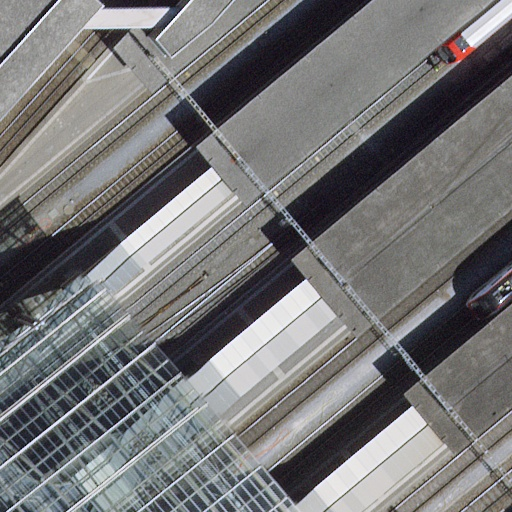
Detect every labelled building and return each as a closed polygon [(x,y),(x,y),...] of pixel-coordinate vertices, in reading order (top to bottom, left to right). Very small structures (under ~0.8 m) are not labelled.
[(0,0),(0,103),(91,2),(89,0),(0,0)] [(162,0),(136,29),(166,65),(243,0),(162,0)] [(379,0),(195,153),(201,159),(220,181),(231,195),(465,0),(379,0)] [(511,63),(295,243),(313,264),(338,293),(354,315),(511,182),(511,63)] [(220,181),(201,159),(120,226),(139,249),(220,181)] [(338,293),(313,264),(215,345),(239,374),(338,293)] [(300,511),(101,272),(0,356),(0,511),(300,511)] [(511,292),(408,380),(419,394),(443,423),(453,436),(511,386),(511,292)] [(443,423),(419,394),(321,473),(345,502),(443,423)]
